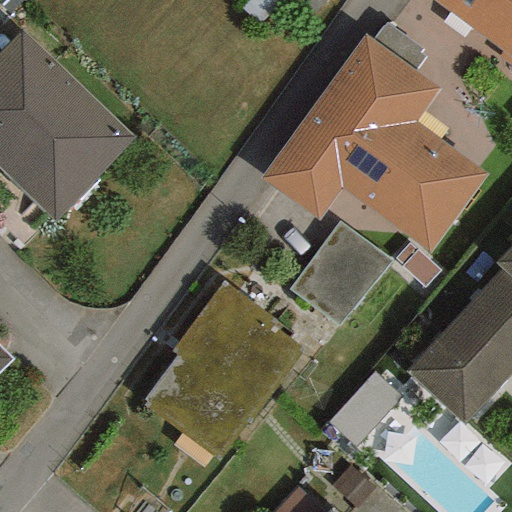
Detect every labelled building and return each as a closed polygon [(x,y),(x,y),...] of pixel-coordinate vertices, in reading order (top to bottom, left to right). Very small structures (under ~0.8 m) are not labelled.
[(511,0),(427,0),(511,62),(511,0)] [(372,40),(413,71),(423,58),(417,53),(420,49),(385,23),(372,40)] [(133,138),(19,31),(0,51),(0,170),(54,221),(133,138)] [(372,40),(364,34),(256,179),(318,224),(341,193),(428,256),(489,174),(416,121),(439,90),(413,71),(372,40)] [(388,260),(339,223),(288,289),(336,327),(388,260)] [(511,246),(495,264),(501,269),(405,371),(461,424),(511,370),(511,246)] [(281,326),(222,281),(168,352),(173,357),(137,403),(217,464),(303,351),(277,331),(281,326)] [(0,372),(13,360),(0,346),(0,372)] [(379,372),(331,418),(355,443),(403,397),(379,372)]
